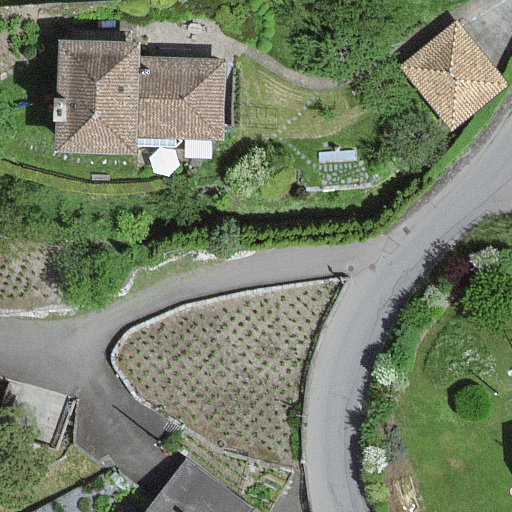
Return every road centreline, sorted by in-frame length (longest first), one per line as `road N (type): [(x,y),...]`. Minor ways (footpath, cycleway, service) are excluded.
road 1 (residential): [(409,250),(241,273),(65,336),(0,341)]
road 2 (tertiary): [(341,511),(330,417),(338,380),(409,250)]
road 3 (tertiary): [(409,250),(511,149)]
